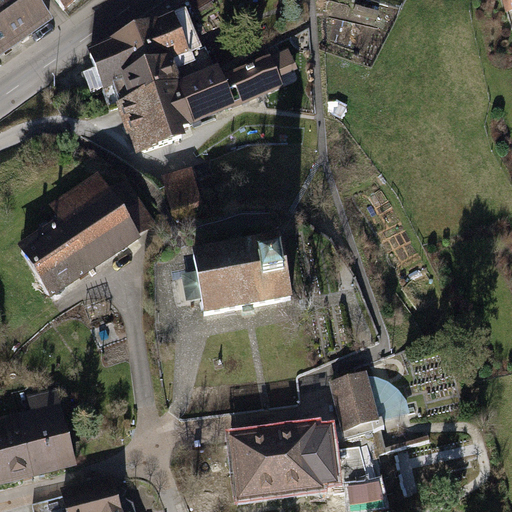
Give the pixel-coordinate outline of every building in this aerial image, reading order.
[(49,27),(27,0),(0,0),(0,62),(0,63),(49,27)] [(71,0),(85,14),(99,0),(71,0)] [(189,0),(200,14),(220,0),(189,0)] [(173,23),(91,58),(97,73),(85,79),(93,95),(114,88),(122,110),(180,88),(178,82),(215,69),(207,50),(201,52),(196,38),(204,33),(190,5),(170,15),(173,23)] [(219,75),(180,88),(193,125),(280,87),(269,61),(221,82),(219,75)] [(180,88),(122,110),(137,149),(142,155),(182,141),(179,130),(193,125),(180,88)] [(166,182),(175,217),(201,210),(192,175),(166,182)] [(60,222),(15,250),(49,302),(139,245),(98,181),(52,210),(60,222)] [(128,189),(113,198),(139,240),(154,231),(128,189)] [(295,303),(284,241),(197,257),(199,270),(183,273),(190,309),(206,306),(209,319),(295,303)] [(366,372),(333,383),(345,420),(378,409),(366,372)] [(31,415),(21,417),(37,481),(77,470),(57,393),(28,401),(31,415)] [(0,490),(37,481),(21,417),(0,422),(0,490)] [(323,432),(232,444),(240,509),(331,497),(328,475),(335,475),(331,448),(325,448),(323,432)] [(66,503),(69,511),(122,511),(115,488),(66,503)]
